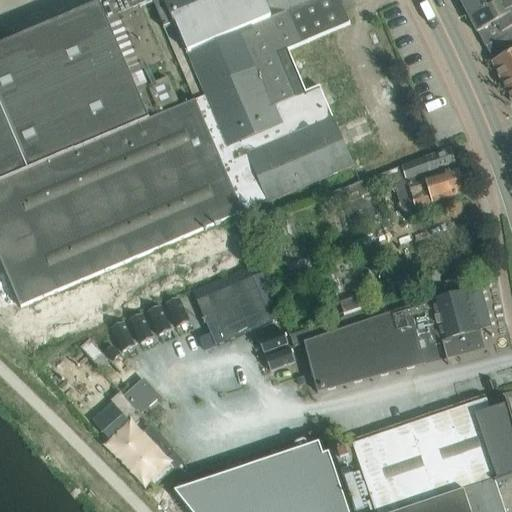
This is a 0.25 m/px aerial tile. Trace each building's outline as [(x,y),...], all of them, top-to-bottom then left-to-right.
[(108,0),(106,1),(0,45),(0,259),(20,306),(336,173),(339,178),(354,172),(351,166),(353,166),(319,86),(306,92),(288,50),(350,24),(349,22),(342,26),(330,0),(108,0)] [(460,0),(469,17),(497,3),(498,6),(510,0),(460,0)] [(469,17),(477,33),(497,23),(502,33),(511,28),(511,0),(510,0),(498,6),(497,3),(469,17)] [(511,47),(511,33),(500,40),(505,51),(511,47)] [(511,52),(510,54),(492,63),(503,83),(511,78),(511,52)] [(511,78),(503,83),(511,101),(511,78)] [(360,197),(346,201),(353,223),(377,216),(374,206),(370,207),(366,196),(377,193),(374,184),(389,180),(392,190),(395,189),(402,211),(444,198),(464,192),(457,170),(450,149),(426,158),(407,164),(402,166),(365,180),(366,182),(356,185),(360,197)] [(253,277),(197,301),(216,346),(272,322),(253,277)] [(382,317),(305,343),(318,391),(318,393),(448,359),(448,358),(484,348),(479,330),(479,329),(490,326),(481,290),(470,293),(469,292),(450,297),(429,302),(419,305),(408,308),(382,317)] [(365,305),(362,295),(339,302),(343,313),(365,305)] [(180,298),(166,304),(176,328),(190,322),(180,298)] [(161,306),(147,313),(158,336),(172,330),(161,306)] [(143,315),(129,321),(140,345),(154,339),(143,315)] [(125,323),(111,329),(122,353),(136,347),(125,323)] [(283,331),(259,340),(264,354),(288,345),(283,331)] [(90,340),(81,349),(100,371),(110,362),(90,340)] [(113,347),(105,354),(112,362),(121,354),(113,347)] [(290,349),(265,358),(271,372),(295,363),(290,349)] [(150,407),(134,388),(125,397),(141,415),(150,407)] [(113,403),(93,421),(114,444),(134,427),(132,425),(142,417),(141,415),(125,397),(121,393),(111,401),(113,403)] [(319,442),(176,493),(190,511),(505,511),(495,482),(511,476),(511,411),(511,412),(510,406),(508,399),(505,400),(508,408),(491,414),(487,399),(468,406),(353,443),(324,453),(319,442)] [(153,488),(174,469),(169,464),(166,460),(145,478),(148,482),(153,488)]
